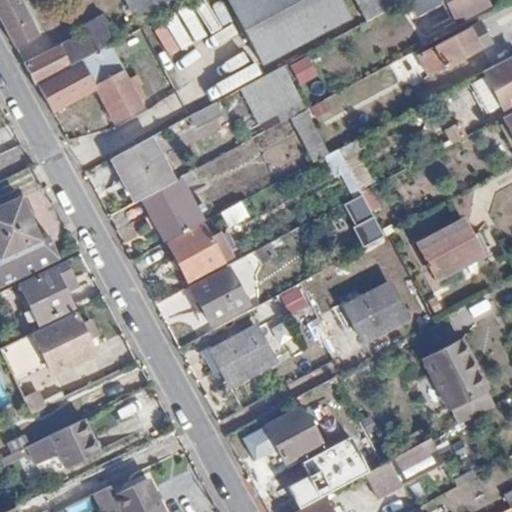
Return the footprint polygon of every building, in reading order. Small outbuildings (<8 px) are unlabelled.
[(38,33),(19,0),(0,0),(0,12),(17,44),(38,33)] [(129,0),(136,12),(158,0),(129,0)] [(333,0),(221,0),(255,64),(343,18),(333,0)] [(377,0),(348,0),(360,22),(383,10),(377,0)] [(478,0),(440,0),(451,21),(481,5),(478,0)] [(24,57),(34,78),(81,54),(108,39),(115,37),(101,11),(74,24),(75,29),(24,57)] [(468,24),(413,51),(425,75),(480,47),(468,24)] [(108,39),(81,54),(113,115),(141,101),(108,39)] [(511,99),(511,52),(484,66),(502,104),(511,99)] [(301,84),(321,76),(312,54),(292,62),(301,84)] [(295,89),(282,64),(237,86),(243,97),(250,93),(258,107),(295,89)] [(202,138),(234,122),(222,99),(191,116),(202,138)] [(307,107),(290,116),(313,158),(329,149),(307,107)] [(511,110),(501,117),(511,136),(511,110)] [(447,128),(453,143),(468,137),(462,122),(447,128)] [(148,132),(111,151),(134,198),(142,195),(171,180),(148,132)] [(186,175),(195,190),(261,153),(253,138),(186,175)] [(349,193),(375,183),(357,141),(331,152),(349,193)] [(171,180),(142,195),(163,237),(200,219),(179,176),(171,180)] [(378,235),(354,192),(339,201),(362,243),(378,235)] [(39,237),(21,195),(0,204),(0,251),(1,254),(39,237)] [(234,201),(217,209),(223,222),(240,213),(234,201)] [(463,221),(417,244),(431,274),(478,251),(463,221)] [(197,225),(166,240),(182,275),(214,260),(197,225)] [(222,266),(188,283),(205,318),(240,301),(222,266)] [(68,267),(26,287),(43,328),(76,312),(66,290),(77,283),(68,267)] [(281,294),(291,317),(312,307),(301,284),(281,294)] [(390,286),(345,310),(362,340),(406,316),(390,286)] [(167,314),(191,303),(185,291),(162,302),(167,314)] [(491,297),(453,310),(459,327),(497,313),(491,297)] [(78,321),(38,338),(57,382),(97,365),(78,321)] [(258,329),(215,350),(230,381),(274,360),(258,329)] [(464,335),(427,355),(455,406),(492,386),(464,335)] [(302,412),(265,432),(283,467),(321,448),(302,412)] [(359,423),(334,435),(342,451),(367,438),(359,423)] [(86,425),(52,441),(67,473),(101,457),(86,425)] [(430,441),(388,464),(396,478),(438,456),(430,441)] [(161,511),(147,479),(113,496),(121,511),(161,511)] [(357,480),(328,496),(333,507),(342,502),(347,508),(352,505),(352,503),(365,497),(357,480)] [(71,511),(93,511),(88,502),(71,511)]
